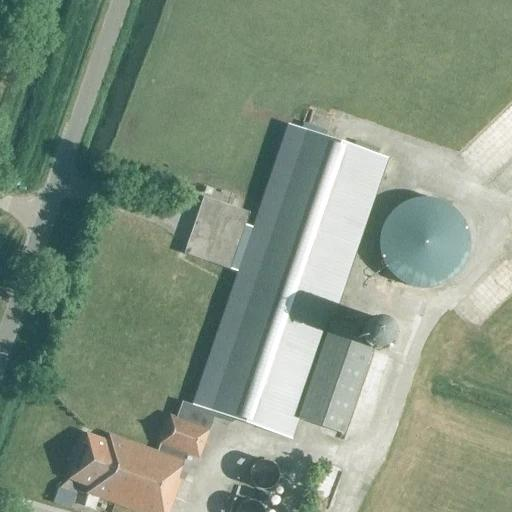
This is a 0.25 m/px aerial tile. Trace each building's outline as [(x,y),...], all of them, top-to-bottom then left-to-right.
[(511,205),(511,203),(511,100),(468,143),(479,154),(476,157),(493,174),(479,187),(496,205),(504,198),(511,205)] [(375,335),(330,320),(385,159),(290,127),(255,230),(244,226),(248,214),(201,197),(182,254),(228,270),(236,249),(247,253),(195,406),(194,408),(180,403),(174,418),(172,417),(168,416),(157,445),(158,445),(155,452),(107,434),(104,441),(84,434),(67,480),(87,488),(85,494),(133,511),(167,511),(179,481),(175,479),(184,455),(197,460),(207,431),(213,414),(217,415),(289,440),(296,420),(341,435),(375,335)] [(465,230),(463,224),(459,218),(455,213),(450,208),(444,204),(438,201),(432,199),(425,199),(418,199),(411,200),(405,202),(399,205),(393,209),(388,214),(384,219),(380,225),(378,231),(377,238),(376,245),(377,252),(378,258),(381,264),(385,270),(389,276),(394,280),(400,284),(406,287),(412,289),(419,290),(426,290),(433,288),(439,286),(445,283),(451,279),(456,275),(460,269),(463,263),(466,257),(467,250),(468,243),(467,237),(465,230)] [(469,330),(511,290),(511,240),(447,300),(462,316),(459,319),(469,330)] [(385,377),(392,360),(371,351),(364,369),(385,377)]
